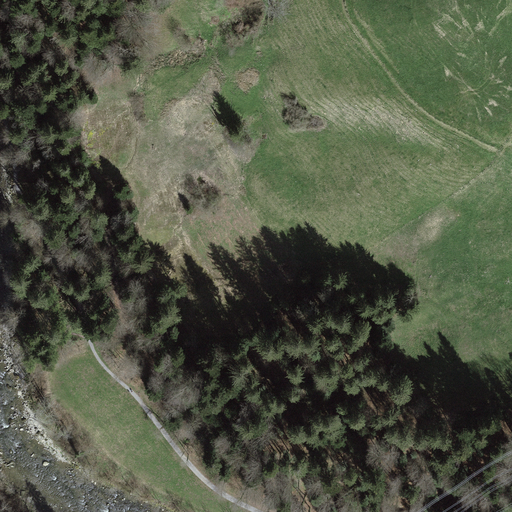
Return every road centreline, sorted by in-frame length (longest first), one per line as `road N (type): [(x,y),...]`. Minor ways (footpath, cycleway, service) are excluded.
road 1 (track): [(259,511),(205,481),(97,358),(22,191),(0,113)]
road 2 (track): [(144,406),(113,287),(107,217),(122,177),(134,200)]
